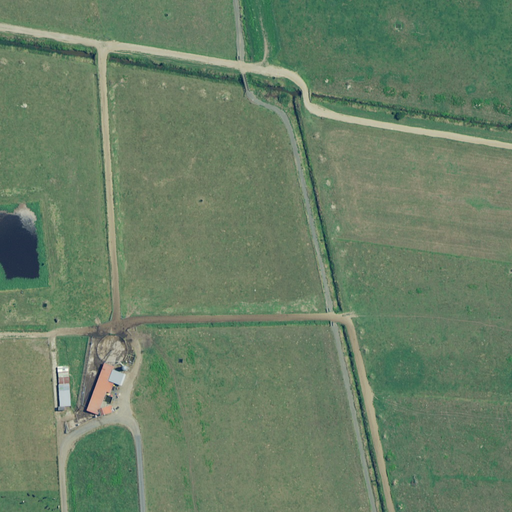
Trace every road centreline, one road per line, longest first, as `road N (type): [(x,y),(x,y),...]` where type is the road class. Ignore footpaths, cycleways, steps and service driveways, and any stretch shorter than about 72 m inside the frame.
road 1 (track): [(511,148),(318,111),(299,80),(284,73),(98,45),(120,324)]
road 2 (track): [(393,511),(352,321),(120,324)]
